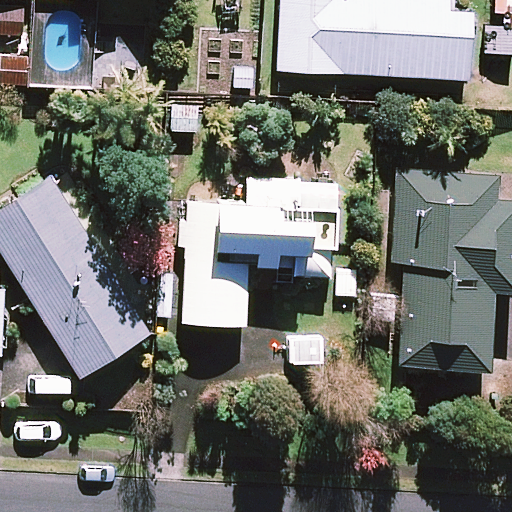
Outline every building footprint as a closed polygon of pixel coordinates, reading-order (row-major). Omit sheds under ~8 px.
[(278,0),(276,54),(465,61),(467,0),(278,0)] [(30,5),(0,3),(0,38),(29,39),(30,5)] [(511,6),(486,6),(484,36),(511,37),(511,6)] [(0,78),(38,80),(38,52),(0,50),(0,78)] [(511,163),(398,158),(394,245),(401,246),(396,348),(485,353),(489,272),(511,273),(511,163)] [(48,162),(0,192),(0,241),(78,362),(148,316),(48,162)] [(332,248),(334,171),(215,167),(214,187),(184,187),(181,305),(245,307),(246,245),(274,246),(332,248)]
